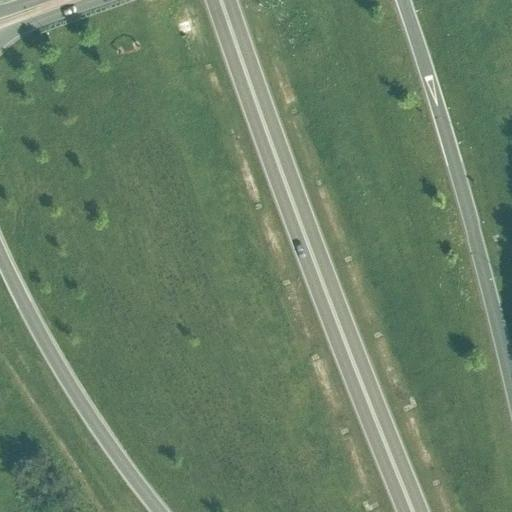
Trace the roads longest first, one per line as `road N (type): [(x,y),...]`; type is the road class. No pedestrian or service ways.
road 1 (trunk): [(411,511),(220,0)]
road 2 (trunk): [(511,383),(401,0)]
road 3 (trunk): [(0,253),(49,352),(161,511)]
